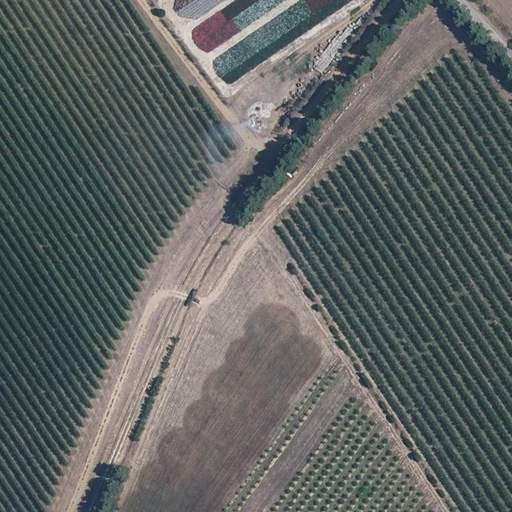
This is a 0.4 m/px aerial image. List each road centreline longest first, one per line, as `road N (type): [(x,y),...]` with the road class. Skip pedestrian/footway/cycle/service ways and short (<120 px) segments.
road 1 (track): [(405,0),(272,163),(188,285),(93,511)]
road 2 (track): [(147,0),(272,163)]
